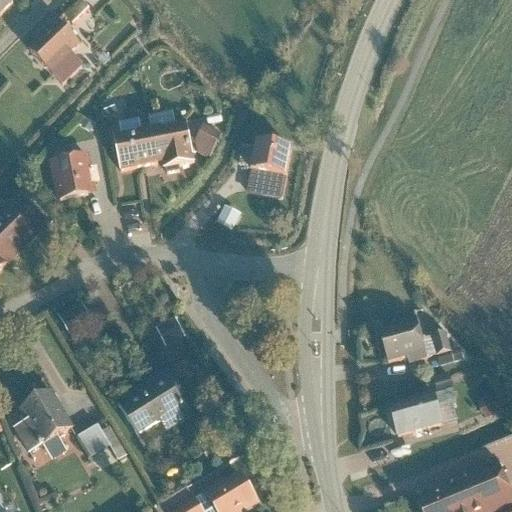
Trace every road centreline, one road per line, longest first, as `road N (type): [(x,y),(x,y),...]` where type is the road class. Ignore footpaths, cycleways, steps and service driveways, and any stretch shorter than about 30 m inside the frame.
road 1 (residential): [(322,275),(136,261),(0,322)]
road 2 (secondary): [(394,0),(351,116),(322,275)]
road 3 (secondary): [(322,275),(323,419),(336,511)]
